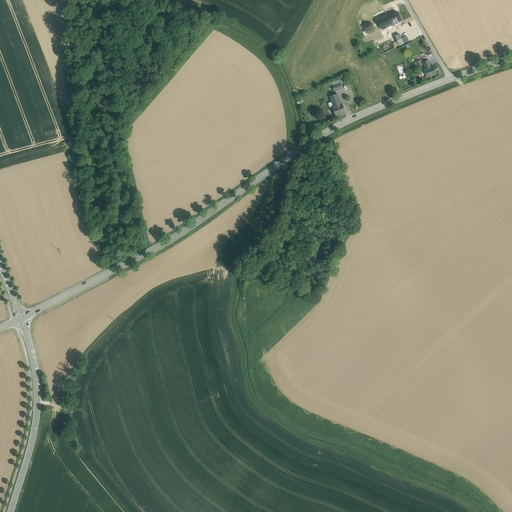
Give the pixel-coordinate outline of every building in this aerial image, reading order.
[(387,15),(391,25),(394,23),(395,26),(399,24),(398,22),(401,20),(398,12),(391,15),(390,14),(387,15)] [(382,29),(391,25),(387,15),(377,19),(382,29)] [(399,45),(404,43),(399,34),(395,36),(398,42),(399,45)] [(437,74),(434,66),(431,67),(426,69),(424,70),(427,78),(437,74)] [(341,104),(337,94),(330,96),(332,102),(328,103),(330,108),(332,107),(335,116),(346,112),(343,103),(341,104)]
